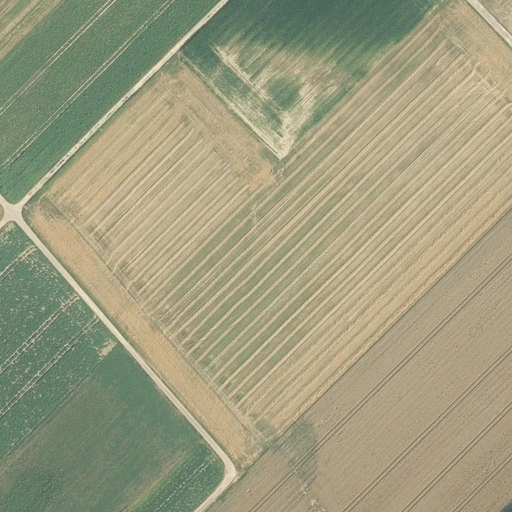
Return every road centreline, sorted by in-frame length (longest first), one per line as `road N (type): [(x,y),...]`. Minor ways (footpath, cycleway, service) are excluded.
road 1 (track): [(0,198),(239,479),(210,511)]
road 2 (track): [(224,0),(0,227)]
